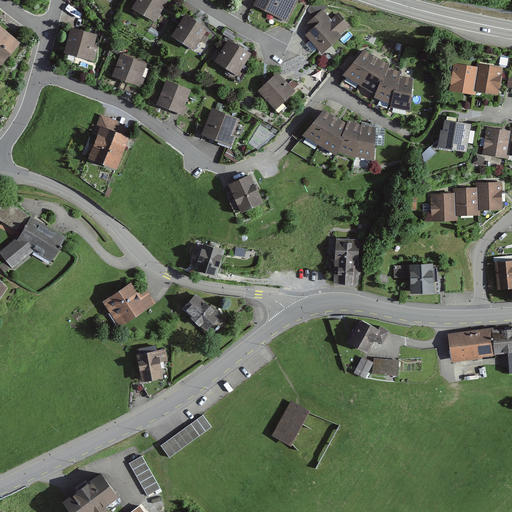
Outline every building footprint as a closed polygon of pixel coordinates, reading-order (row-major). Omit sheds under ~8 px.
[(137,0),(132,8),(155,22),(168,0),(137,0)] [(302,0),(257,0),(255,6),(291,23),(302,0)] [(315,30),(307,37),(325,56),(346,35),(343,32),(351,25),(338,11),(331,18),(323,9),(308,23),(315,30)] [(186,13),(172,33),(195,48),(209,28),(186,13)] [(0,24),(0,62),(3,65),(22,43),(0,24)] [(97,35),(71,28),(63,57),(95,65),(98,50),(94,48),(97,35)] [(250,54),(227,40),(215,61),(238,75),(250,54)] [(389,63),(363,51),(343,78),(375,95),(374,102),(391,110),(412,112),(414,80),(400,77),(400,72),(387,68),(389,63)] [(146,65),(119,56),(111,77),(143,89),(146,80),(141,79),(146,65)] [(479,68),(455,65),(451,91),(476,95),(476,92),(499,96),(504,68),(479,64),(479,68)] [(279,72),(258,91),(276,111),(297,92),(279,72)] [(192,90),(165,81),(156,106),(183,115),(192,90)] [(242,120),(212,111),(204,138),(234,147),(242,120)] [(347,124),(324,111),(303,135),(338,155),(341,150),(355,158),(375,160),(377,126),(348,120),(347,124)] [(131,129),(100,117),(94,133),(98,135),(89,161),(116,171),(131,129)] [(474,125),(445,121),(442,148),(471,152),(474,125)] [(511,131),(488,128),(485,155),(509,158),(509,155),(511,155),(511,128),(510,128),(511,131)] [(252,175),(228,184),(240,215),(264,206),(252,175)] [(455,194),(430,195),(432,223),(460,221),(460,216),(482,214),(482,211),(505,209),(502,181),(476,183),(477,187),(455,189),(455,194)] [(418,195),(409,194),(409,210),(417,210),(418,195)] [(30,214),(4,202),(0,209),(0,222),(21,233),(30,214)] [(65,235),(30,217),(20,239),(1,254),(15,270),(32,257),(52,267),(65,235)] [(360,241),(335,240),(332,284),(358,285),(360,241)] [(203,245),(196,271),(218,278),(226,252),(203,245)] [(511,260),(494,262),(497,290),(511,288),(511,260)] [(433,265),(394,267),(395,278),(412,277),(412,293),(434,292),(433,265)] [(0,300),(9,286),(0,280),(0,300)] [(131,283),(101,305),(120,331),(157,304),(146,290),(140,295),(131,283)] [(221,317),(197,295),(183,309),(208,332),(221,317)] [(389,333),(361,320),(350,344),(371,354),(376,343),(383,346),(389,333)] [(511,328),(452,336),(455,361),(507,354),(510,375),(511,375),(511,328)] [(167,349),(136,355),(142,384),(165,380),(162,363),(169,361),(167,349)] [(374,364),(362,358),(356,373),(367,378),(374,364)] [(400,361),(375,360),(374,375),(400,376),(400,361)] [(292,401),(273,435),(293,446),(312,412),(292,401)] [(205,415),(194,422),(203,435),(214,427),(205,415)] [(193,422),(162,445),(171,458),(203,435),(193,422)] [(142,456),(129,464),(148,497),(161,489),(142,456)] [(102,475),(65,502),(71,511),(100,511),(120,498),(102,475)]
